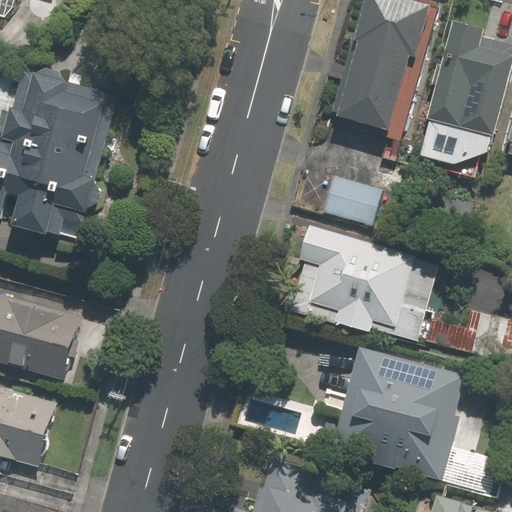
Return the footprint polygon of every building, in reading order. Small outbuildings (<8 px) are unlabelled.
[(432,0),(363,0),(357,26),(362,28),(341,105),(393,119),(413,45),(420,47),(432,0)] [(492,143),(496,124),(497,124),(511,68),(511,43),(482,36),(486,18),(456,10),(431,107),(434,108),(424,144),(458,154),(492,143)] [(97,225),(130,95),(79,82),(80,78),(48,70),(48,72),(36,70),(27,106),(24,105),(16,137),(0,132),(0,214),(16,218),(24,188),(36,191),(28,222),(74,234),(77,220),(97,225)] [(386,184),(336,170),(325,207),(375,222),(386,184)] [(420,247),(313,216),(303,250),(308,251),(293,303),(372,326),(374,322),(420,335),(442,259),(418,252),(420,247)] [(432,341),(511,362),(511,288),(489,282),(483,307),(466,303),(462,319),(440,313),(432,341)] [(0,311),(0,360),(72,380),(89,320),(4,296),(0,311)] [(469,364),(364,336),(335,442),(500,487),(506,464),(455,451),(462,424),(454,422),(469,364)] [(62,402),(0,385),(0,451),(47,463),(62,402)] [(241,500),(237,511),(370,511),(374,497),(338,487),(342,472),(273,453),(260,505),(241,500)] [(511,511),(511,510),(445,489),(437,511),(511,511)]
